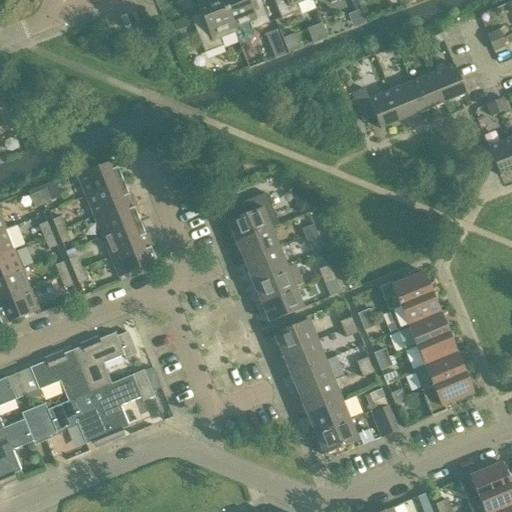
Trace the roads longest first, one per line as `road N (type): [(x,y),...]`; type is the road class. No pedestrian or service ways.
road 1 (residential): [(511,430),(312,508)]
road 2 (residential): [(161,295),(193,282),(138,151)]
road 3 (residential): [(200,459),(168,448),(36,501)]
road 4 (residential): [(200,459),(212,414),(161,295)]
road 5 (residential): [(161,295),(0,360)]
road 6 (residential): [(312,508),(200,459)]
